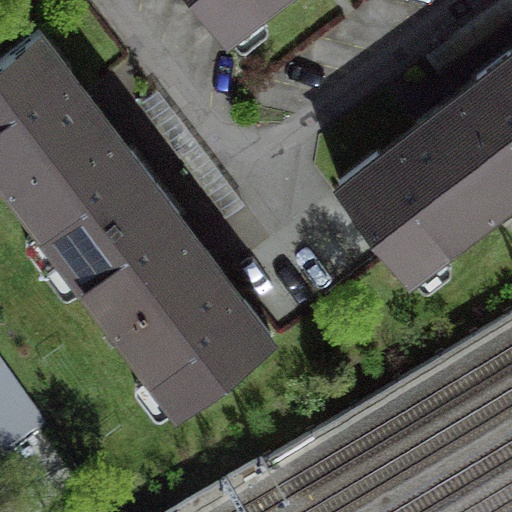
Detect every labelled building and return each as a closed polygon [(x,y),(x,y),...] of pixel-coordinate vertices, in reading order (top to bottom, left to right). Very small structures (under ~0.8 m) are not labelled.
[(198,0),(228,38),(234,34),(243,46),(271,24),(262,12),(278,0),(198,0)] [(511,19),(511,0),(499,0),(426,56),(440,74),(511,19)] [(42,265),(159,178),(42,21),(0,52),(0,182),(36,230),(23,240),(42,265)] [(511,48),(508,44),(333,177),(411,279),(415,276),(424,288),(455,264),(447,253),(471,235),(468,231),(511,196),(511,48)] [(278,335),(159,178),(42,265),(66,296),(79,286),(147,376),(135,385),(157,414),(169,404),(175,413),(278,335)]
